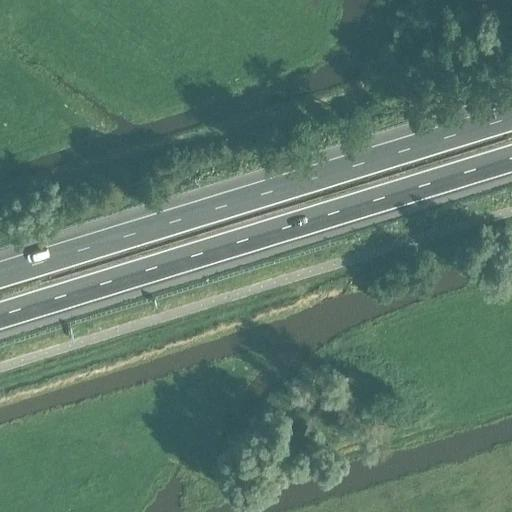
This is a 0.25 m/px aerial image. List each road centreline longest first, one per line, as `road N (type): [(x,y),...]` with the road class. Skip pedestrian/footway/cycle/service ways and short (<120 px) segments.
road 1 (motorway): [(0,316),(511,156)]
road 2 (motorway): [(511,113),(0,270)]
